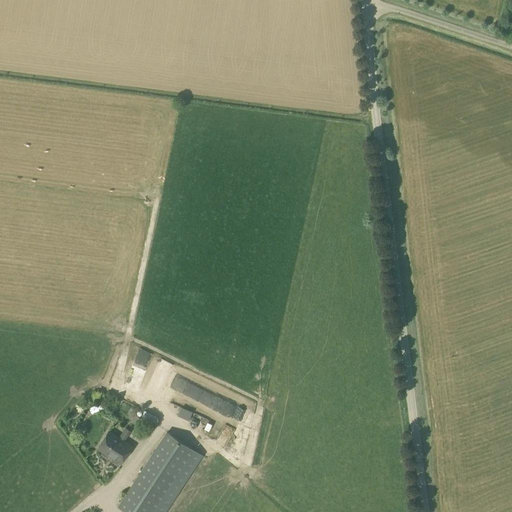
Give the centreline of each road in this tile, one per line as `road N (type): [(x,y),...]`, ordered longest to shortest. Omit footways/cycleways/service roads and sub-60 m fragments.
road 1 (unclassified): [(426,511),(366,8)]
road 2 (unclassified): [(511,46),(390,8),(366,8)]
